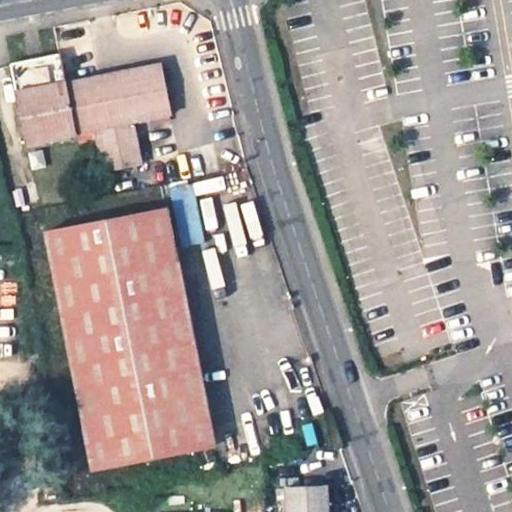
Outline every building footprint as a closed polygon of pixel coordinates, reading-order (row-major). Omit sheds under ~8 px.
[(27,143),(94,129),(104,171),(123,168),(141,165),(132,121),(147,118),(170,114),(160,66),(68,84),(62,53),(12,64),(27,143)] [(171,122),(170,114),(147,118),(149,126),(171,122)] [(222,173),(215,144),(203,146),(208,176),(222,173)] [(123,168),(104,171),(106,182),(126,178),(123,168)] [(169,208),(45,233),(92,469),(217,446),(169,208)] [(459,408),(426,413),(429,436),(462,431),(459,408)] [(275,491),(274,469),(265,470),(266,491),(275,491)] [(171,498),(209,492),(207,478),(169,485),(171,498)] [(452,479),(433,485),(442,510),(460,504),(452,479)] [(328,511),(328,485),(287,487),(288,511),(328,511)]
